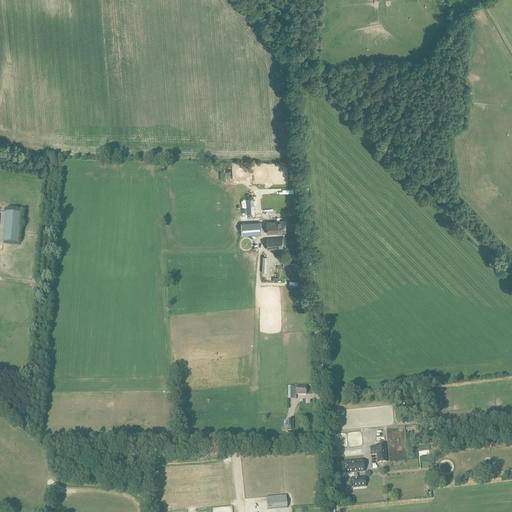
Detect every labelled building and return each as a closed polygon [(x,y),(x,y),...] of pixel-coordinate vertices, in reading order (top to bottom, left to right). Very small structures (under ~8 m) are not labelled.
[(274,204),(269,204),(269,201),(260,201),(260,209),(274,210),(274,204)] [(5,212),(3,242),(18,243),(21,213),(5,212)] [(268,234),(286,233),(285,221),(267,223),(268,234)] [(261,222),(241,224),(242,236),(262,234),(261,222)] [(268,250),(283,249),(282,238),(267,239),(268,250)] [(306,395),(306,387),(296,387),(288,387),(288,396),(293,396),(293,394),(296,394),(296,395),(306,395)] [(391,433),(392,438),(394,438),(395,441),(400,440),(398,431),(391,433)] [(387,462),(385,445),(376,445),(376,447),(369,448),(370,455),(376,455),(378,463),(387,462)] [(353,473),(353,477),(354,478),(357,478),(357,473),(364,472),(363,460),(345,462),(346,474),(353,473)] [(353,488),(365,487),(364,477),(352,479),(353,488)] [(267,509),(287,508),(285,496),(266,497),(267,509)]
